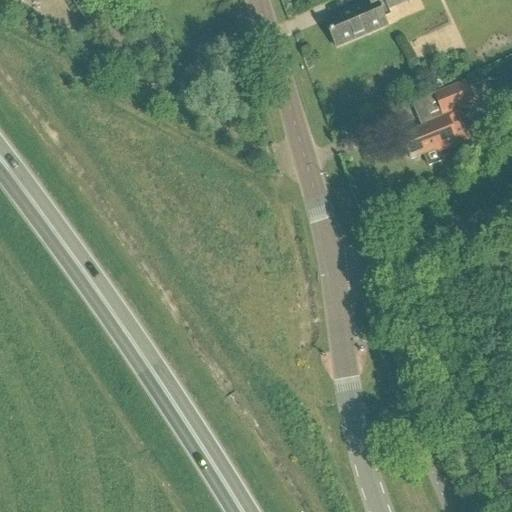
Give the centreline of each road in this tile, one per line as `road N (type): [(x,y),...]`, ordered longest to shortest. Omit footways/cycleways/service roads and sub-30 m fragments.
road 1 (trunk): [(240,511),(186,420),(0,161)]
road 2 (tertiary): [(334,274),(256,0)]
road 3 (tertiary): [(339,305),(348,388),(378,511)]
road 4 (unclassified): [(334,274),(370,272),(511,210)]
